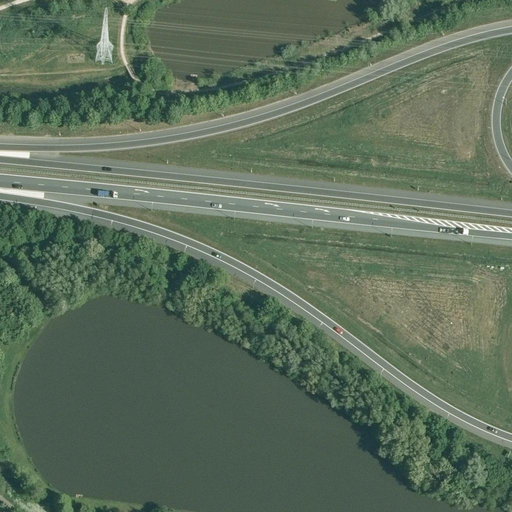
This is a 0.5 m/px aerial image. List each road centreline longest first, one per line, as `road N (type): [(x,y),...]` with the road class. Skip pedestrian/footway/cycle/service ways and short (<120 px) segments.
road 1 (motorway): [(0,193),(195,247),(297,301),(454,413),(511,438)]
road 2 (motorway): [(511,30),(200,133),(110,146),(0,147)]
road 3 (motorway): [(0,181),(391,221)]
road 4 (motorway): [(379,200),(0,158)]
road 5 (trunk): [(511,214),(379,200)]
road 6 (trunk): [(391,221),(511,236)]
